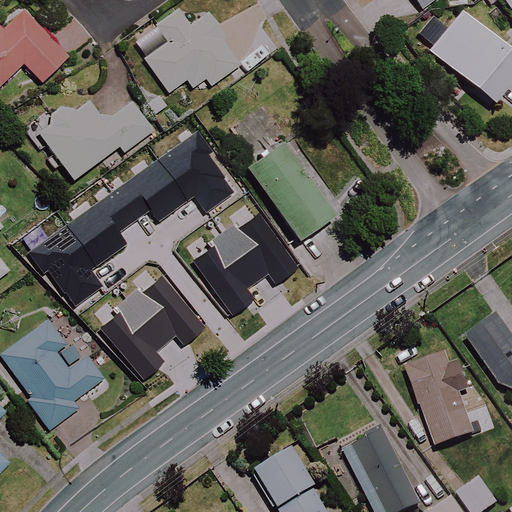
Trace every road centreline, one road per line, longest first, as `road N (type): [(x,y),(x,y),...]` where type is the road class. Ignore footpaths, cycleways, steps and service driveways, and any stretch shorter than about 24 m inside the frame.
road 1 (tertiary): [(79,511),(457,233)]
road 2 (residential): [(457,233),(324,42),(310,0)]
road 3 (residential): [(315,0),(355,29),(502,202)]
